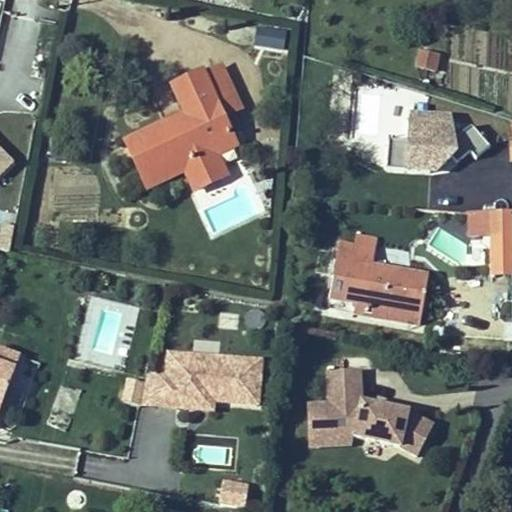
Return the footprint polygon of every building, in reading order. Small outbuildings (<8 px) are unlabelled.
[(253,46),(284,51),(288,31),(256,25),(253,46)] [(416,51),(415,72),(437,72),(438,51),(416,51)] [(168,132),(165,124),(124,143),(142,182),(187,161),(201,189),(225,177),(215,157),(211,147),(231,138),(201,73),(171,87),(184,115),(188,123),(168,132)] [(405,140),(383,138),(381,167),(427,171),(428,152),(441,152),(451,160),(463,150),(469,158),(483,146),(465,125),(448,139),(443,114),(407,111),(405,140)] [(184,115),(165,124),(168,132),(188,123),(184,115)] [(236,147),(231,138),(211,147),(215,157),(236,147)] [(0,180),(16,164),(0,148),(0,180)] [(193,192),(201,189),(187,161),(142,182),(145,188),(182,172),(193,192)] [(469,264),(490,264),(489,213),(469,213),(469,264)] [(489,213),(490,264),(490,273),(511,273),(510,213),(489,213)] [(0,249),(8,251),(12,227),(0,225),(0,249)] [(371,251),(340,244),(330,298),(373,306),(371,316),(418,324),(426,278),(424,276),(423,277),(369,267),(371,251)] [(371,316),(373,306),(330,298),(328,308),(371,316)] [(0,366),(13,372),(18,357),(0,350),(0,366)] [(0,407),(13,372),(0,366),(0,407)] [(329,404),(323,405),(325,439),(353,437),(399,447),(417,456),(433,426),(407,412),(361,402),(359,371),(327,373),(329,404)] [(325,439),(323,405),(309,405),(311,447),(352,445),(353,437),(325,439)] [(245,508),(247,483),(220,482),(218,507),(245,508)]
